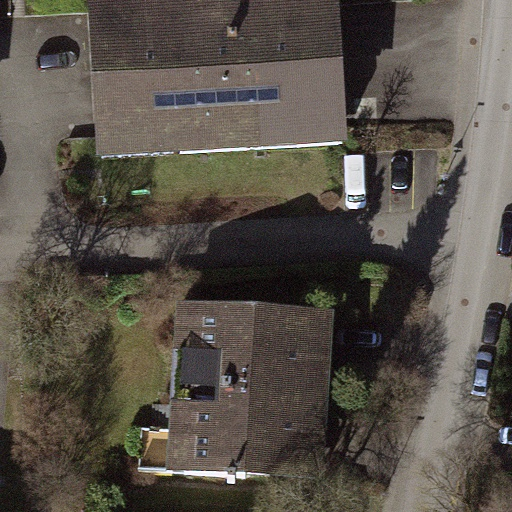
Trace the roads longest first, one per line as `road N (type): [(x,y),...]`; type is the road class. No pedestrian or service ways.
road 1 (residential): [(487,239),(428,232),(0,259)]
road 2 (residential): [(436,511),(487,239)]
road 3 (residential): [(487,239),(511,99)]
